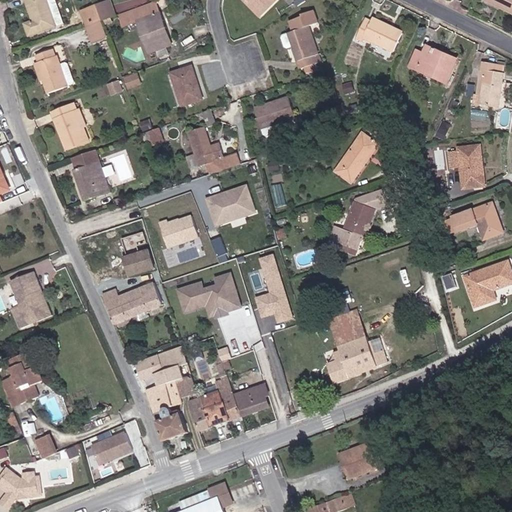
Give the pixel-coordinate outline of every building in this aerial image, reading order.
[(50,0),(29,0),(37,22),(30,25),(34,38),(61,28),(50,0)] [(114,0),(113,0),(84,11),(96,44),(112,38),(107,21),(120,16),(114,0)] [(247,0),(263,18),(283,0),(247,0)] [(511,0),(487,0),(487,2),(511,12),(511,0)] [(161,2),(120,16),(125,28),(139,23),(153,55),(177,45),(161,2)] [(376,22),(370,18),(360,38),(366,42),(367,39),(398,54),(409,33),(377,18),(376,22)] [(314,27),(291,35),(304,70),(326,62),(314,27)] [(289,32),(283,34),(287,47),(293,45),(289,32)] [(390,57),(392,52),(374,43),(372,47),(390,57)] [(427,53),(419,50),(412,67),(452,85),(464,60),(430,45),(427,53)] [(58,50),(39,57),(40,63),(38,64),(50,95),(73,87),(58,50)] [(509,67),(486,62),(480,95),(477,94),(475,104),(503,109),(509,67)] [(198,65),(173,72),(184,108),(210,101),(198,65)] [(120,80),(110,84),(114,94),(124,91),(120,80)] [(476,95),(478,84),(469,83),(468,94),(476,95)] [(292,97),(258,107),(265,130),(299,119),(292,97)] [(80,102),(54,113),(71,152),(96,143),(80,102)] [(444,122),(439,133),(447,136),(452,125),(444,122)] [(161,127),(150,132),(155,145),(166,140),(161,127)] [(209,128),(192,132),(203,167),(230,159),(224,143),(215,145),(209,128)] [(384,146),(367,132),(338,172),(356,184),(384,146)] [(461,151),(450,153),(451,168),(463,167),(464,188),(490,186),(485,145),(461,146),(461,151)] [(100,150),(76,159),(90,202),(114,194),(100,150)] [(188,157),(193,167),(199,165),(195,154),(188,157)] [(0,156),(0,196),(16,191),(0,156)] [(248,184),(205,199),(216,229),(258,214),(248,184)] [(394,206),(388,189),(358,200),(348,228),(370,236),(379,211),(394,206)] [(497,202),(456,215),(461,233),(482,226),(487,240),(508,234),(497,202)] [(190,215),(160,226),(168,250),(199,240),(190,215)] [(155,249),(129,257),(136,276),(160,269),(155,249)] [(294,318),(276,255),(259,260),(269,293),(256,297),(263,320),(273,317),(275,324),(294,318)] [(511,261),(467,276),(481,309),(504,300),(501,292),(511,288),(511,261)] [(39,272),(14,281),(24,307),(16,311),(24,331),(57,316),(39,272)] [(202,283),(176,292),(184,315),(205,308),(209,319),(244,308),(232,273),(214,279),(215,285),(204,289),(202,283)] [(454,274),(445,276),(449,289),(458,286),(454,274)] [(111,289),(100,293),(113,326),(161,308),(151,283),(115,297),(111,289)] [(365,341),(333,353),(336,360),(327,364),(335,385),(376,370),(365,341)] [(185,349),(141,365),(163,423),(170,443),(194,435),(186,409),(193,406),(192,402),(204,398),(185,349)] [(31,354),(12,361),(17,377),(4,383),(14,406),(43,396),(40,386),(48,382),(40,360),(35,361),(31,354)] [(219,383),(223,391),(237,421),(279,405),(269,384),(238,395),(224,357),(218,360),(226,380),(219,383)] [(204,398),(192,402),(193,406),(204,433),(237,421),(223,391),(204,398)] [(125,433),(91,446),(99,466),(132,452),(125,433)] [(54,435),(38,441),(46,458),(61,453),(54,435)] [(374,441),(341,454),(352,481),(385,471),(374,441)] [(26,479),(11,468),(0,483),(12,493),(4,504),(13,510),(19,499),(46,497),(44,476),(40,476),(39,473),(26,473),(26,479)] [(216,500),(185,511),(230,511),(230,510),(239,505),(231,483),(211,489),(216,500)] [(356,494),(311,511),(345,511),(360,506),(356,494)]
